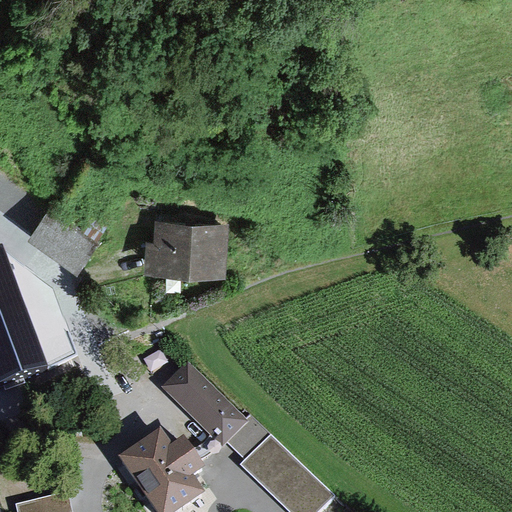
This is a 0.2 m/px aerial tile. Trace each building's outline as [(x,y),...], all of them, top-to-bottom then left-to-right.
[(21,228),(69,265),(91,236),(43,199),(21,228)] [(152,216),(149,267),(212,271),(216,220),(152,216)] [(3,247),(0,248),(0,378),(73,353),(51,290),(3,247)] [(168,385),(214,441),(232,426),(187,370),(168,385)] [(113,459),(151,511),(171,511),(196,494),(186,480),(199,471),(179,443),(166,453),(151,431),(113,459)] [(71,511),(67,495),(16,507),(17,511),(71,511)]
